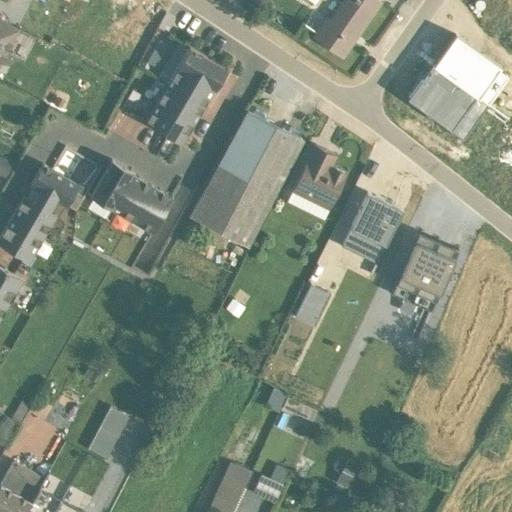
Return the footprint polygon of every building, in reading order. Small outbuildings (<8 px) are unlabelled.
[(325,16),(313,36),(341,56),(379,1),(377,0),(340,0),(328,18),(325,16)] [(0,19),(0,63),(18,29),(0,19)] [(433,64),(432,65),(478,98),(500,67),(454,34),(437,58),(440,61),(436,66),(433,64)] [(226,69),(188,47),(176,67),(214,89),(226,69)] [(462,140),(487,105),(478,98),(432,65),(422,79),(420,78),(407,96),(450,127),(448,130),(462,140)] [(212,88),(176,67),(166,84),(202,105),(212,88)] [(166,84),(155,103),(191,124),(202,105),(166,84)] [(155,103),(144,122),(180,143),(191,124),(155,103)] [(299,137),(300,131),(290,126),(286,130),(285,130),(264,119),(265,114),(255,108),(251,112),(245,110),(187,214),(188,216),(247,246),(302,139),(302,138),(299,137)] [(335,154),(313,143),(290,191),(291,191),(286,201),(322,219),(327,209),(328,210),(346,171),(331,163),(335,154)] [(13,163),(0,155),(0,176),(4,178),(13,163)] [(132,172),(110,160),(89,196),(111,209),(132,172)] [(31,185),(38,190),(55,200),(74,211),(81,199),(72,194),(78,185),(50,169),(41,163),(29,184),(31,185)] [(149,184),(131,174),(111,209),(128,219),(149,184)] [(171,198),(149,184),(128,219),(151,233),(171,198)] [(24,197),(31,201),(38,190),(31,185),(24,197)] [(402,209),(366,191),(340,245),(376,263),(402,209)] [(9,218),(42,238),(55,216),(48,211),(31,201),(24,197),(22,196),(10,216),(9,218)] [(42,238),(9,218),(0,233),(0,245),(28,262),(42,238)] [(407,253),(390,292),(430,310),(448,269),(447,270),(457,249),(416,231),(407,253)] [(0,298),(8,303),(23,280),(0,266),(0,298)] [(0,317),(8,303),(0,298),(0,317)] [(305,437),(317,406),(289,394),(276,425),(305,437)] [(0,425),(0,443),(6,447),(30,407),(20,402),(10,418),(6,416),(0,425)] [(344,462),(335,457),(331,465),(334,466),(334,468),(339,471),(334,481),(345,486),(358,462),(347,457),(344,462)] [(23,511),(37,487),(42,477),(11,460),(0,480),(0,511),(23,511)] [(230,511),(248,470),(228,461),(209,506),(221,511),(230,511)] [(282,484),(260,474),(252,493),(273,502),(282,484)] [(23,511),(82,511),(83,511),(37,487),(23,511)]
